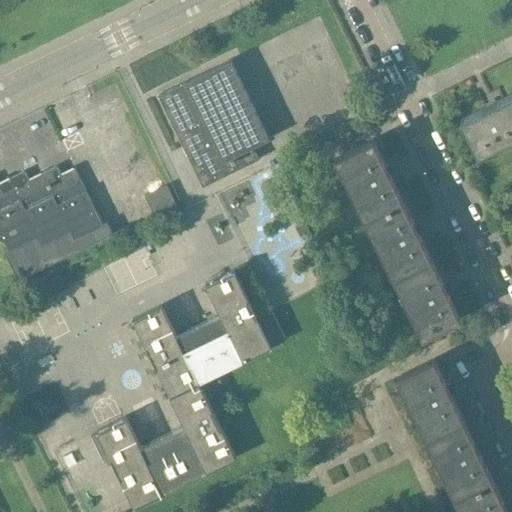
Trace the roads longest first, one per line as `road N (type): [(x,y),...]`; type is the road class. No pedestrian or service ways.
road 1 (residential): [(511,316),(358,0)]
road 2 (residential): [(0,96),(196,0)]
road 3 (residential): [(511,450),(472,367),(511,349)]
